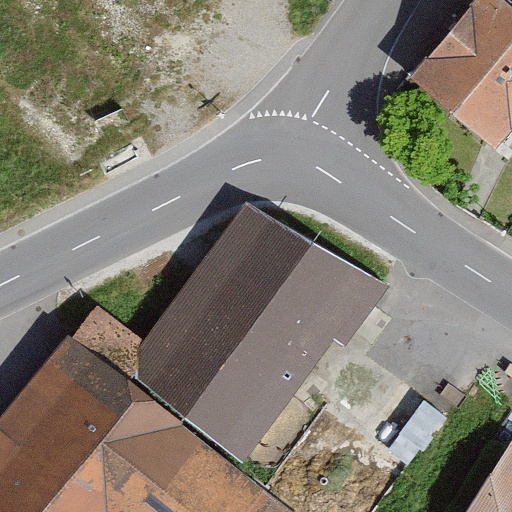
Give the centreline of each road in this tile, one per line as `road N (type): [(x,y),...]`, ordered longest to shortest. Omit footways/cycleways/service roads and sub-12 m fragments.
road 1 (secondary): [(290,157),(234,168),(0,285)]
road 2 (secondary): [(511,295),(290,157)]
road 3 (tertiary): [(290,157),(384,0)]
